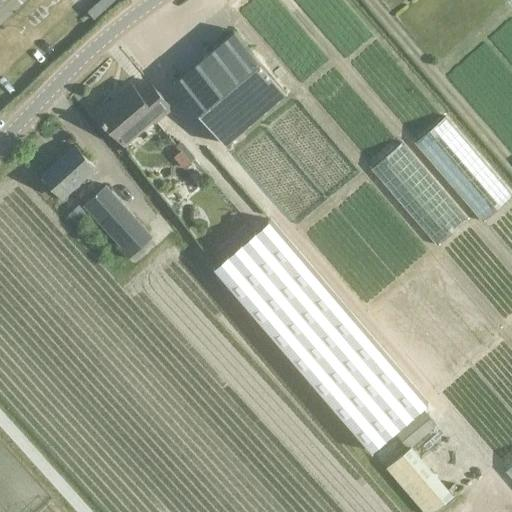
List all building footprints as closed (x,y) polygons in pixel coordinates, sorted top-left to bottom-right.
[(94,17),(113,0),(97,0),(87,9),(94,17)] [(286,91),(234,30),(173,82),(225,143),(286,91)] [(138,91),(131,83),(96,112),(124,145),(153,121),(154,124),(173,108),(150,80),(138,91)] [(40,174),(62,198),(96,168),(75,144),(40,174)] [(118,250),(127,259),(152,236),(105,184),(83,204),(122,247),(118,250)] [(78,204),(67,214),(75,222),(86,213),(78,204)] [(427,403),(272,222),(215,270),(372,451),(427,403)] [(385,468),(423,511),(432,511),(453,494),(411,446),(437,424),(423,409),(395,433),(408,448),(385,468)]
